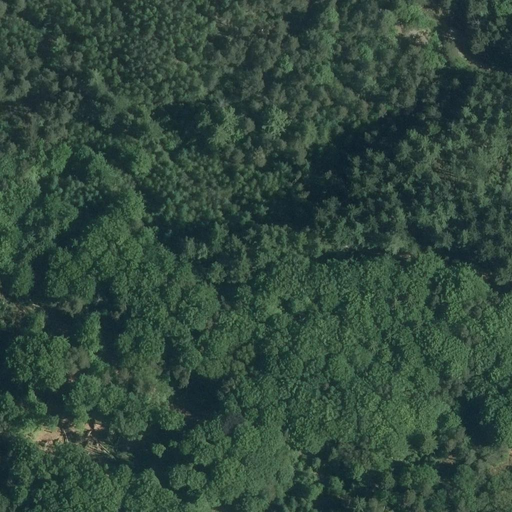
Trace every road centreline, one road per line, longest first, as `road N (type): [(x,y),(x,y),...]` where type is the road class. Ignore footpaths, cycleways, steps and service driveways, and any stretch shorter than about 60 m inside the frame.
road 1 (track): [(12,0),(180,172),(246,220),(405,252),(473,281),(511,311)]
road 2 (track): [(0,276),(93,354),(157,392),(359,476),(421,511)]
road 3 (track): [(511,355),(347,511)]
